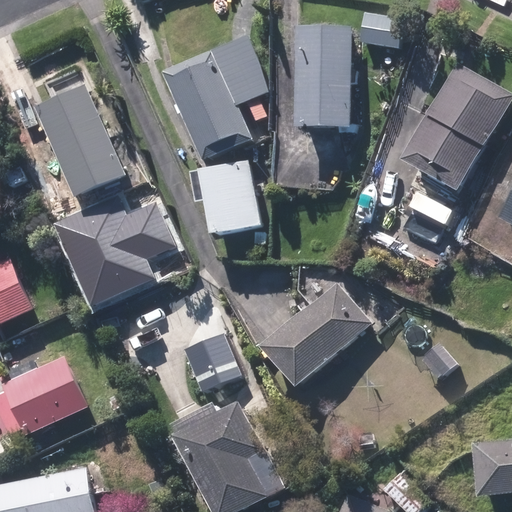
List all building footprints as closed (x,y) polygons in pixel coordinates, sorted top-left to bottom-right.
[(369,18),(365,45),(402,51),(406,23),(369,18)] [(357,132),(357,31),(302,31),(302,132),(357,132)] [(249,42),(169,78),(209,166),(257,144),(241,109),(273,95),(249,42)] [(410,166),(465,196),(511,112),(511,95),(463,69),(410,166)] [(89,90),(41,113),(82,202),(130,180),(89,90)] [(20,155),(0,165),(14,194),(34,185),(20,155)] [(252,162),(203,174),(219,242),(268,231),(252,162)] [(119,195),(54,223),(90,306),(155,278),(146,259),(175,246),(155,201),(127,213),(119,195)] [(0,331),(38,313),(15,264),(0,270),(0,331)] [(268,351),(302,390),(376,326),(342,287),(268,351)] [(202,393),(241,378),(223,334),(184,349),(202,393)] [(0,444),(28,431),(32,439),(92,410),(69,360),(10,389),(11,392),(0,397),(0,444)] [(236,400),(170,434),(209,511),(238,511),(267,498),(246,456),(260,449),(236,400)] [(511,443),(480,447),(487,500),(511,496),(511,443)] [(0,489),(0,511),(99,511),(91,471),(0,489)] [(405,474),(387,493),(405,511),(428,511),(436,504),(405,474)] [(382,511),(353,500),(347,511),(382,511)]
